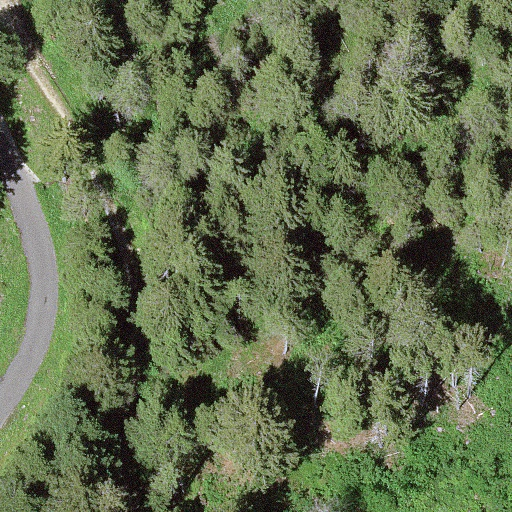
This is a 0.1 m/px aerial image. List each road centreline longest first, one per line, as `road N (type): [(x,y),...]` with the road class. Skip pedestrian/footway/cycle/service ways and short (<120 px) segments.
road 1 (track): [(0,12),(97,173),(116,230),(129,294),(132,511)]
road 2 (track): [(0,405),(37,340),(44,279),(38,241),(0,146)]
